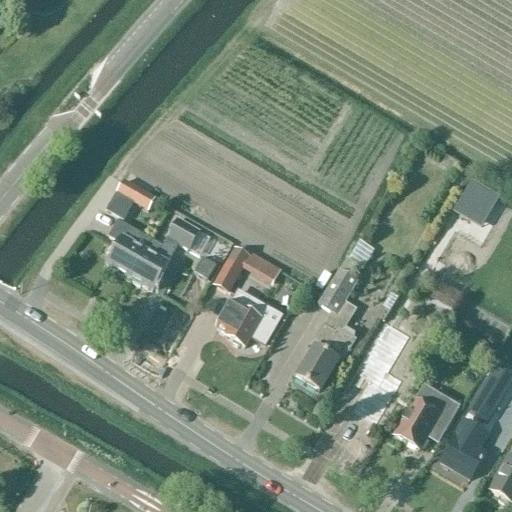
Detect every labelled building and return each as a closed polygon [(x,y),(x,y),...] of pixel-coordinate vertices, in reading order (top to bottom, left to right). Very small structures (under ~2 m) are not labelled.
[(123,184),(107,212),(124,222),(140,194),(123,184)] [(472,187),(453,218),(481,235),(499,203),(472,187)] [(152,243),(130,282),(142,289),(153,295),(156,289),(179,249),(189,254),(200,235),(178,222),(163,250),(152,243)] [(117,224),(108,240),(120,247),(108,269),(130,282),(152,243),(117,224)] [(364,260),(379,270),(391,252),(377,242),(364,260)] [(236,280),(249,257),(250,256),(241,252),(235,249),(221,272),(223,273),(214,289),(228,297),(237,281),(236,280)] [(216,269),(203,262),(194,276),(207,284),(216,269)] [(358,269),(352,265),(347,262),(341,274),(340,273),(318,309),(331,317),(324,330),(323,330),(311,350),(316,352),(297,382),(319,396),(337,366),(341,368),(356,343),(343,336),(357,313),(346,306),(359,286),(351,281),(358,269)] [(239,295),(217,333),(227,339),(228,339),(227,340),(233,344),(233,348),(238,350),(240,348),(245,351),(250,343),(265,352),(283,320),(239,295)] [(385,322),(391,313),(378,305),(372,314),(385,322)] [(368,384),(351,415),(374,427),(401,383),(389,376),(410,340),(385,325),(355,376),(368,384)] [(465,340),(462,345),(463,351),(468,354),(474,353),(477,348),(476,342),(471,339),(465,340)] [(489,376),(467,412),(488,425),(510,389),(489,376)] [(416,403),(395,440),(420,455),(434,431),(435,432),(445,437),(459,412),(423,390),(416,403)] [(470,484),(486,456),(481,453),(490,438),(466,424),(440,466),(470,484)] [(511,461),(509,459),(488,494),(511,508),(511,461)]
